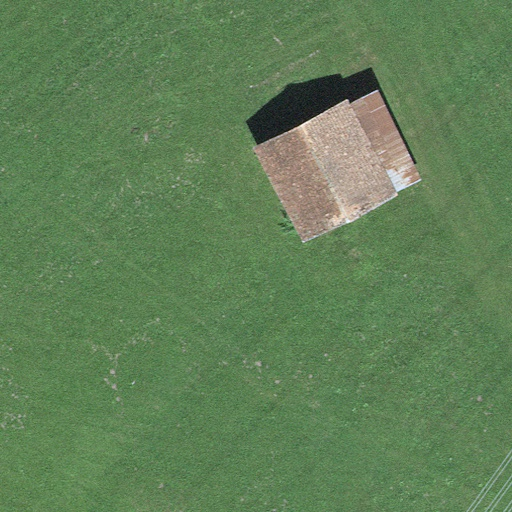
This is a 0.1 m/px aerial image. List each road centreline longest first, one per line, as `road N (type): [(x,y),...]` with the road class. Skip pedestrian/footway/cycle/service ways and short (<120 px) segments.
road 1 (trunk): [(495,0),(0,306)]
road 2 (track): [(511,316),(411,132)]
